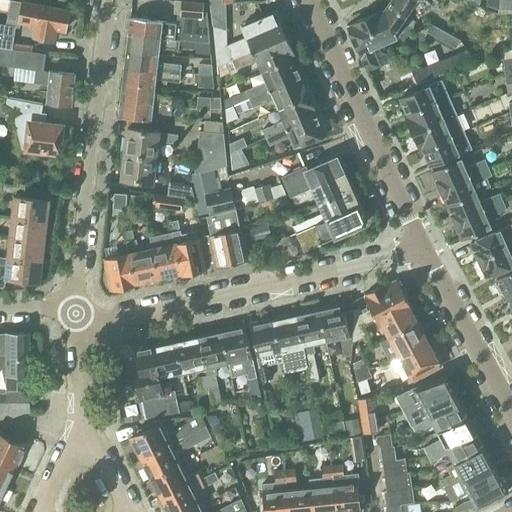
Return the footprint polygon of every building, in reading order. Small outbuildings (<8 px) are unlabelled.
[(12,0),(10,0),(7,19),(37,25),(34,37),(53,40),(55,29),(65,31),(69,11),(12,0)] [(180,40),(197,42),(210,43),(207,12),(202,11),(203,4),(180,2),(180,0),(175,0),(174,0),(174,13),(179,13),(179,16),(184,16),(183,25),(131,18),(129,33),(180,40)] [(392,0),(392,1),(400,7),(397,12),(405,17),(417,0),(392,0)] [(511,13),(511,0),(486,0),(487,6),(498,10),(498,14),(511,13)] [(392,1),(389,6),(385,10),(385,9),(366,17),(379,47),(398,39),(395,32),(405,17),(397,12),(400,7),(392,1)] [(227,29),(213,25),(217,66),(286,35),(283,27),(284,27),(280,17),(279,17),(276,13),(255,22),(254,20),(244,24),(245,26),(242,28),(246,37),(227,45),(227,29)] [(381,52),(379,47),(366,17),(347,25),(367,72),(390,62),(387,54),(381,52)] [(0,24),(0,47),(11,49),(11,48),(14,27),(6,25),(0,24)] [(441,40),(446,32),(431,24),(426,32),(441,40)] [(456,48),(460,40),(446,32),(441,40),(456,48)] [(180,40),(129,33),(126,51),(159,55),(160,47),(170,49),(170,48),(179,49),(180,40)] [(286,35),(217,66),(218,78),(235,69),(255,60),(260,72),(293,58),(296,57),(286,35)] [(211,54),(210,43),(197,42),(196,53),(211,54)] [(48,84),(46,98),(46,102),(71,105),(75,74),(50,71),(44,70),(46,53),(12,49),(12,50),(0,48),(0,65),(35,70),(34,83),(48,84)] [(505,72),(511,70),(511,50),(511,51),(501,55),(503,60),(505,72)] [(124,68),(171,74),(181,74),(181,64),(158,62),(159,55),(126,51),(124,68)] [(465,51),(445,60),(445,61),(446,60),(450,69),(449,70),(449,71),(470,63),(465,51)] [(225,99),(224,99),(225,110),(234,106),(249,100),(302,77),(293,58),(260,72),(264,81),(244,90),(225,99)] [(199,63),(199,74),(213,75),(212,64),(199,63)] [(155,88),(156,80),(180,82),(181,74),(171,74),(124,68),(122,83),(155,88)] [(213,75),(199,74),(198,86),(214,87),(213,75)] [(302,77),(249,100),(252,106),(272,98),(277,110),(310,96),(309,95),(312,94),(308,85),(306,86),(302,77)] [(408,116),(449,98),(441,80),(400,98),(408,116)] [(120,101),(172,108),(173,99),(154,97),(155,88),(122,83),(120,101)] [(23,147),(28,146),(28,147),(58,150),(58,148),(61,148),(62,137),(60,137),(61,125),(45,123),(46,112),(41,112),(43,101),(10,95),(9,102),(20,108),(19,110),(18,112),(17,114),(17,116),(17,118),(17,121),(23,147)] [(281,120),(262,128),(266,137),(318,115),(314,105),(316,104),(313,95),(310,97),(310,96),(277,110),(281,120)] [(209,98),(210,98),(210,97),(198,96),(196,109),(211,111),(211,109),(209,109),(209,98)] [(219,98),(210,98),(209,98),(209,109),(211,109),(218,109),(219,98)] [(408,116),(416,133),(457,115),(449,98),(408,116)] [(172,108),(120,101),(118,118),(151,122),(152,114),(171,116),(172,108)] [(234,106),(225,110),(227,123),(228,122),(238,117),(237,113),(234,106)] [(318,115),(266,137),(270,146),(291,137),(296,148),(327,135),(326,133),(329,132),(325,123),(322,124),(318,115)] [(457,115),(416,133),(423,149),(464,131),(457,115)] [(225,165),(222,133),(220,121),(205,120),(204,131),(198,130),(192,173),(215,168),(225,165)] [(127,130),(124,154),(156,158),(158,144),(176,145),(177,136),(127,130)] [(464,131),(423,149),(431,167),(472,149),(464,131)] [(230,153),(242,148),(247,146),(243,137),(229,143),(230,153)] [(249,164),(242,148),(230,153),(232,169),(249,164)] [(156,158),(124,154),(121,177),(153,181),(156,158)] [(306,168),(284,178),(292,197),(344,174),(342,168),(344,167),(340,159),(338,159),(337,157),(307,171),(306,168)] [(433,170),(440,189),(488,168),(484,159),(465,168),(461,158),(433,170)] [(198,215),(233,206),(229,189),(221,190),(215,168),(192,173),(189,174),(191,185),(189,185),(192,199),(195,199),(198,215)] [(447,206),(477,193),(490,187),(486,177),(491,175),(488,168),(440,189),(447,206)] [(344,174),(292,197),(295,205),(314,196),(318,205),(351,190),(350,188),(353,187),(349,178),(347,179),(344,174)] [(183,198),(192,199),(189,185),(169,182),(168,195),(183,198)] [(270,185),(255,189),(259,202),(273,198),(270,185)] [(322,213),(293,226),(297,233),(358,206),(356,201),(359,200),(354,191),(352,192),(351,190),(318,205),(322,213)] [(114,193),(113,209),(126,210),(127,194),(125,194),(114,193)] [(447,206),(454,222),(503,202),(499,193),(480,201),(477,193),(447,206)] [(182,211),(183,198),(168,195),(154,194),(153,207),(182,211)] [(288,204),(285,195),(274,198),(273,199),(276,207),(288,204)] [(14,196),(12,217),(47,222),(49,200),(14,196)] [(506,209),(503,202),(454,222),(461,240),(491,227),(486,217),(506,209)] [(358,206),(297,233),(305,252),(336,238),(337,240),(347,236),(346,233),(365,225),(367,219),(361,205),(358,206)] [(233,209),(199,219),(210,269),(218,267),(247,261),(236,209),(233,209)] [(12,217),(10,238),(45,242),(47,222),(12,217)] [(169,222),(180,272),(180,275),(204,270),(197,238),(198,238),(196,231),(182,234),(179,220),(169,222)] [(167,245),(151,248),(158,280),(170,277),(170,274),(180,272),(169,222),(162,223),(167,245)] [(253,227),(256,241),(272,237),(268,224),(253,227)] [(479,259),(511,244),(511,224),(471,241),(479,259)] [(123,233),(125,242),(126,242),(132,241),(132,240),(129,230),(123,231),(123,233)] [(287,236),(274,241),(276,247),(289,243),(287,236)] [(42,262),(45,242),(10,238),(7,258),(42,262)] [(145,283),(158,280),(151,248),(149,249),(148,244),(138,246),(136,239),(132,240),(132,241),(126,242),(135,282),(144,280),(145,283)] [(511,244),(479,259),(487,276),(511,265),(511,244)] [(104,270),(107,272),(111,290),(135,285),(135,282),(128,253),(104,259),(105,262),(103,265),(104,270)] [(4,287),(24,285),(24,281),(40,282),(42,262),(7,258),(0,256),(0,265),(6,266),(4,287)] [(505,295),(511,291),(511,270),(496,279),(505,295)] [(376,319),(376,318),(407,301),(396,282),(383,288),(382,286),(366,294),(368,296),(365,298),(371,309),(354,319),(353,333),(364,328),(368,325),(367,323),(376,319)] [(411,307),(407,301),(376,318),(376,319),(379,325),(382,323),(389,336),(415,322),(408,309),(411,307)] [(330,305),(320,308),(327,340),(340,337),(344,357),(352,355),(353,343),(353,333),(354,319),(353,310),(344,312),(342,306),(331,308),(330,305)] [(305,314),(298,315),(304,345),(309,367),(308,367),(311,382),(319,380),(314,353),(315,353),(313,343),(327,340),(320,308),(305,311),(305,314)] [(309,367),(304,345),(298,315),(286,318),(285,315),(273,318),(281,350),(283,362),(285,372),(308,367),(309,367)] [(281,350),(273,318),(259,321),(259,324),(250,326),(262,381),(272,379),(269,365),(283,362),(281,350)] [(403,356),(427,343),(415,322),(389,336),(380,341),(391,361),(401,357),(403,356)] [(229,363),(228,363),(232,378),(247,375),(253,398),(261,397),(252,357),(250,357),(244,328),(235,330),(235,327),(222,330),(229,363)] [(368,334),(364,328),(353,333),(353,343),(368,334)] [(229,363),(222,330),(208,333),(208,336),(198,338),(204,368),(206,376),(208,389),(212,405),(220,403),(215,375),(216,375),(215,366),(228,363),(229,363)] [(28,372),(28,333),(0,332),(0,353),(5,353),(5,388),(17,388),(18,372),(28,372)] [(204,368),(198,338),(188,340),(188,338),(175,340),(182,373),(204,368)] [(182,373),(175,340),(162,343),(162,346),(152,348),(162,393),(169,391),(171,399),(176,398),(174,391),(171,376),(182,373)] [(396,370),(405,366),(412,378),(438,363),(427,343),(403,356),(401,357),(391,361),(396,370)] [(162,393),(152,348),(149,348),(149,346),(138,348),(138,351),(135,352),(138,368),(133,369),(135,384),(132,384),(134,395),(138,394),(142,418),(160,416),(178,412),(176,398),(171,399),(169,391),(162,393)] [(366,362),(355,367),(354,369),(356,374),(368,369),(366,362)] [(368,369),(356,374),(357,383),(362,394),(371,392),(367,379),(372,377),(368,369)] [(405,409),(422,402),(451,391),(452,390),(444,375),(397,394),(401,401),(405,409)] [(208,389),(206,376),(198,378),(201,390),(208,389)] [(459,404),(452,390),(451,391),(422,402),(405,409),(413,424),(436,413),(460,404),(459,404)] [(0,412),(29,412),(29,392),(0,392),(0,412)] [(364,434),(378,432),(380,431),(380,430),(378,419),(374,397),(358,399),(364,434)] [(438,431),(467,418),(460,404),(436,413),(413,424),(417,432),(434,424),(438,431)] [(213,430),(219,427),(220,427),(216,415),(209,416),(206,417),(213,430)] [(141,458),(193,432),(206,426),(203,418),(201,417),(186,417),(189,423),(181,427),(182,428),(165,436),(158,423),(131,437),(141,458)] [(345,421),(348,438),(351,437),(350,435),(362,433),(359,418),(345,421)] [(472,435),(475,433),(467,418),(438,431),(442,438),(425,447),(429,455),(430,454),(448,443),(472,435)] [(300,441),(322,437),(318,422),(297,427),(300,441)] [(193,432),(141,458),(151,478),(179,464),(173,452),(179,449),(179,450),(210,435),(206,426),(193,432)] [(0,459),(15,467),(25,446),(0,433),(0,459)] [(454,463),(483,447),(475,433),(472,435),(448,443),(430,454),(429,455),(432,461),(449,452),(454,463)] [(351,437),(348,438),(328,441),(331,460),(337,459),(336,446),(346,444),(349,461),(354,460),(354,463),(366,460),(363,435),(351,437)] [(379,445),(381,445),(394,443),(393,435),(378,436),(379,445)] [(383,463),(406,460),(404,445),(382,448),(383,463)] [(445,487),(491,462),(483,447),(454,463),(459,471),(441,481),(445,487)] [(0,459),(0,484),(5,487),(15,467),(0,459)] [(396,477),(408,476),(406,460),(383,463),(385,476),(396,475),(396,477)] [(470,492),(499,477),(491,462),(445,487),(452,501),(470,492)] [(179,464),(151,478),(162,499),(189,485),(185,477),(179,464)] [(333,466),(334,479),(344,478),(343,465),(333,466)] [(334,487),(333,479),(334,479),(333,466),(321,467),(322,478),(309,479),(310,489),(311,489),(312,511),(336,511),(334,487)] [(194,473),(185,477),(189,485),(196,481),(205,476),(201,469),(194,473)] [(287,491),(286,484),(286,483),(285,470),(274,471),(274,469),(259,470),(261,484),(262,484),(265,511),(289,511),(287,491)] [(286,483),(286,484),(297,483),(296,469),(285,470),(286,483)] [(411,475),(408,476),(396,477),(396,475),(385,476),(387,492),(413,490),(411,475)] [(196,481),(189,485),(192,492),(199,488),(208,483),(205,476),(196,481)] [(334,479),(334,487),(336,511),(361,509),(358,476),(344,478),(334,479)] [(499,477),(470,492),(474,499),(467,501),(456,507),(458,511),(478,507),(507,492),(499,477)] [(162,499),(168,511),(185,511),(199,505),(206,502),(199,488),(192,492),(189,485),(162,499)] [(289,511),(312,511),(311,489),(310,489),(287,491),(289,511)] [(388,505),(408,503),(414,503),(413,490),(387,492),(388,505)] [(222,508),(222,509),(223,511),(235,511),(245,507),(241,499),(222,508)] [(409,511),(408,503),(388,505),(386,505),(386,511),(409,511)]
